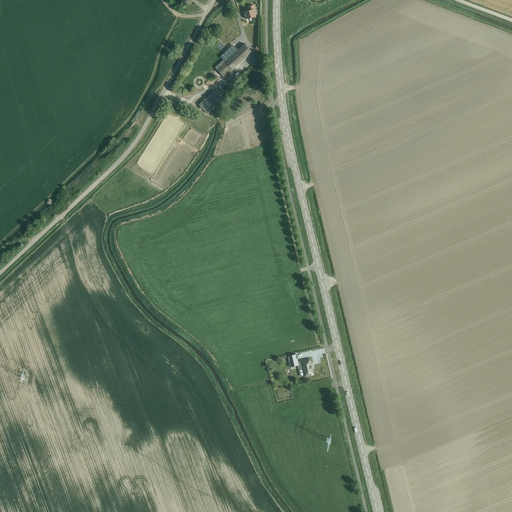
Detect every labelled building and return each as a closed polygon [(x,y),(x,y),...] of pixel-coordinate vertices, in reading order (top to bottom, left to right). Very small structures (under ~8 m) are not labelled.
[(248,10),(243,11),(245,19),(255,16),(253,9),(252,5),(247,6),(248,10)] [(223,53),(228,48),(221,41),(216,45),(223,53)] [(251,51),(243,43),(225,61),(223,59),(214,67),(223,77),(251,51)] [(215,88),(199,103),(208,112),(224,97),(215,88)] [(296,354),(287,356),(290,367),(299,365),(298,363),(296,354)] [(301,362),(298,363),(299,365),(299,368),(303,368),(304,376),(305,377),(313,375),(310,362),(310,360),(310,359),(301,361),(301,362)]
